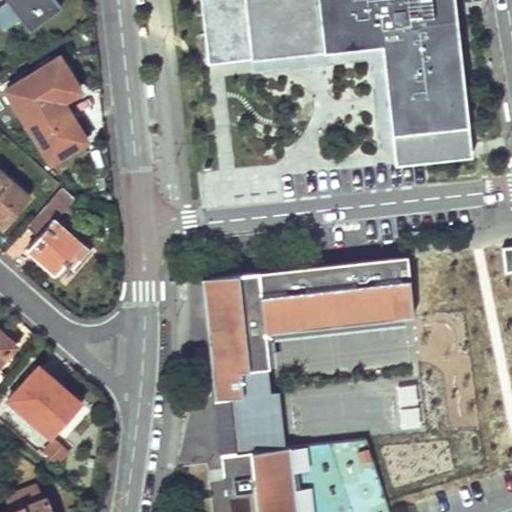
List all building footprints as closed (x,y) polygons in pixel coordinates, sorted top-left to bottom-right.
[(5,0),(18,16),(40,0),(5,0)] [(200,0),(208,63),(250,59),(252,73),(289,68),(298,67),(313,66),(368,60),(372,98),(372,100),(373,104),(378,153),(378,156),(379,165),(423,160),(476,154),(474,145),(458,0),(200,0)] [(5,86),(52,159),(86,137),(63,98),(81,86),(62,53),(5,86)] [(0,223),(1,225),(30,194),(0,169),(0,223)] [(27,248),(60,278),(71,266),(77,270),(92,255),(54,217),(72,196),(61,184),(24,226),(36,237),(27,248)] [(511,247),(502,249),(504,277),(511,275),(511,247)] [(246,272),(238,273),(239,287),(258,285),(257,274),(406,258),(406,256),(346,262),(246,272)] [(242,396),(237,345),(265,342),(265,337),(264,332),(402,318),(413,317),(406,258),(257,274),(258,285),(239,287),(238,273),(200,277),(205,320),(209,319),(217,398),(242,396)] [(264,332),(265,337),(403,323),(402,318),(264,332)] [(209,319),(205,320),(219,455),(284,448),(278,391),(269,392),(266,368),(268,368),(265,342),(237,345),(242,396),(217,398),(209,319)] [(0,356),(11,343),(0,333),(0,356)] [(14,396),(54,436),(84,402),(62,382),(44,364),(14,396)] [(41,451),(58,464),(70,449),(54,436),(41,451)] [(284,448),(219,455),(225,511),(296,511),(289,447),(284,448)] [(300,511),(293,447),(289,447),(296,511),(300,511)] [(0,511),(53,511),(42,488),(38,490),(31,478),(4,490),(11,505),(0,510),(0,511)]
